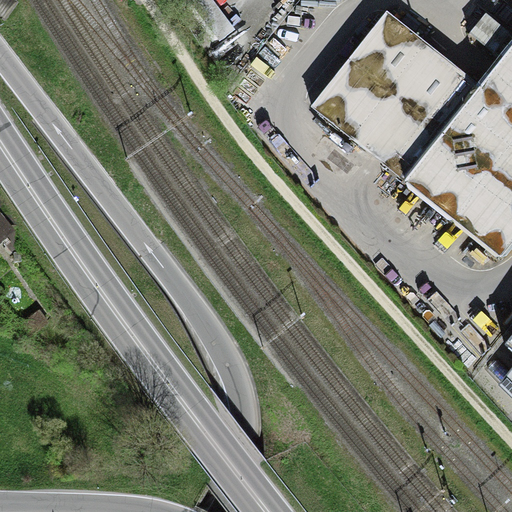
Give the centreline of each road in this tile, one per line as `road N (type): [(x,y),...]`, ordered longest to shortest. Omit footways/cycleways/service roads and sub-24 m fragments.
road 1 (track): [(511,444),(260,162),(145,0)]
road 2 (trunk): [(222,511),(240,460),(243,418),(230,364),(0,53)]
road 3 (trunk): [(0,143),(116,317),(264,511)]
road 4 (trunk): [(0,502),(154,511)]
